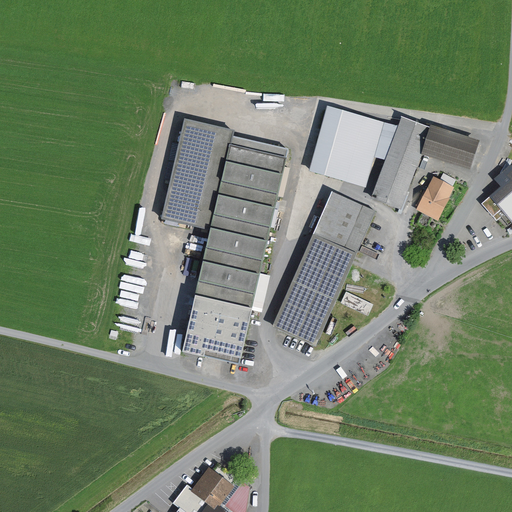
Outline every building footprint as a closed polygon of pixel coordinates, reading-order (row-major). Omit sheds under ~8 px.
[(400,126),(329,107),(311,174),(352,185),(373,200),(402,211),(424,155),(473,171),(482,141),(403,118),(400,126)] [(287,159),(231,146),(235,131),(184,120),(161,220),(210,231),(195,296),(252,309),(287,159)] [(495,180),(501,188),(482,204),(497,222),(502,218),(509,227),(511,224),(511,165),(511,166),(495,180)] [(454,187),(432,178),(418,213),(439,222),(454,187)] [(378,213),(334,193),(273,328),(318,348),(378,213)] [(123,307),(121,318),(139,322),(153,252),(132,248),(120,306),(123,307)] [(374,306),(346,293),(340,306),(369,319),(374,306)] [(241,359),(252,309),(195,296),(182,352),(203,357),(204,350),(241,359)] [(216,472),(210,468),(193,492),(187,485),(173,504),(181,509),(178,511),(247,511),(250,489),(221,467),(216,472)]
